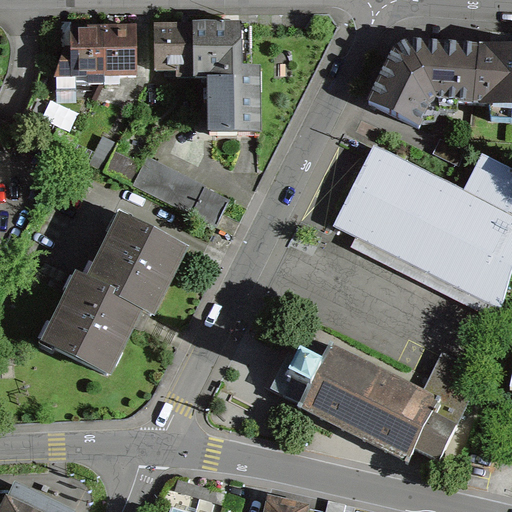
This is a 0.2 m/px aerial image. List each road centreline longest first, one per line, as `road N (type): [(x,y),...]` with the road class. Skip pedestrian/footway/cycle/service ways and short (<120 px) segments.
road 1 (residential): [(152,448),(380,0)]
road 2 (residential): [(152,448),(470,511)]
road 3 (residential): [(0,450),(152,448)]
